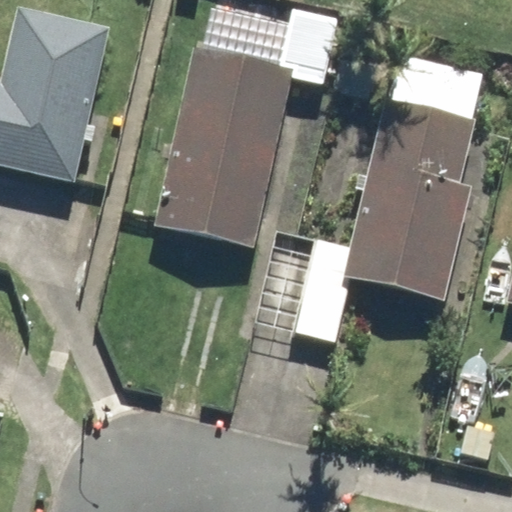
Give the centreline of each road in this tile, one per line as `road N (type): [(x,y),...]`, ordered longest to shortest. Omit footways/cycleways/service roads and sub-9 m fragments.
road 1 (unknown): [(235,486),(511,493)]
road 2 (residential): [(95,511),(105,495),(138,474),(204,473),(235,486),(250,511)]
